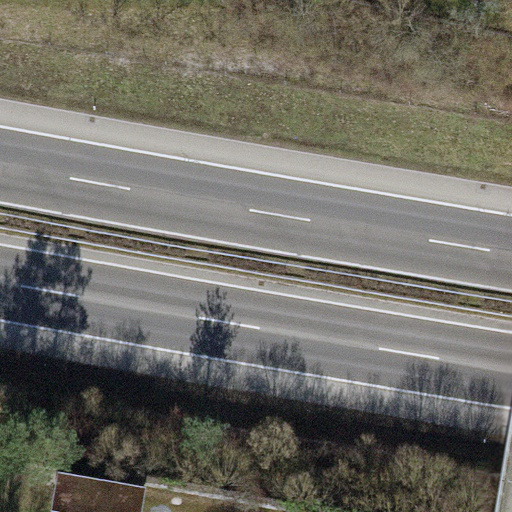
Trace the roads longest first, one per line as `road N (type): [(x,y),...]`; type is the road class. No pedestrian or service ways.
road 1 (motorway): [(511,250),(0,163)]
road 2 (motorway): [(0,282),(511,367)]
